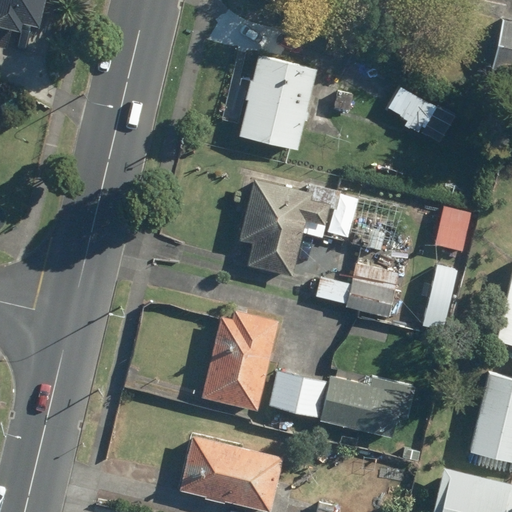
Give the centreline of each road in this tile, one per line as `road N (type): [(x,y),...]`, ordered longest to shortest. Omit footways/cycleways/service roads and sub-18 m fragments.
road 1 (tertiary): [(70,316),(146,0)]
road 2 (tertiary): [(24,511),(70,316)]
